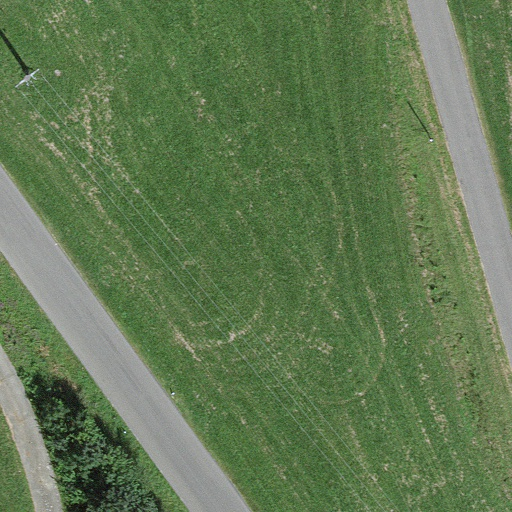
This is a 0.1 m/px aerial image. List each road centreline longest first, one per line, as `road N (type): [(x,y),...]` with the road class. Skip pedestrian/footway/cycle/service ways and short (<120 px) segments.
road 1 (tertiary): [(0,214),(210,511)]
road 2 (unclassified): [(511,299),(429,0)]
